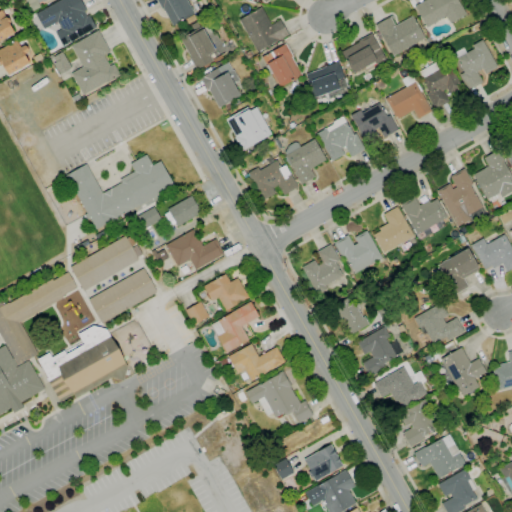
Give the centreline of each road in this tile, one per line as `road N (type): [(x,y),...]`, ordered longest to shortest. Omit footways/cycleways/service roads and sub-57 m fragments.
road 1 (residential): [(119,0),(407,511)]
road 2 (residential): [(511,104),(258,246)]
